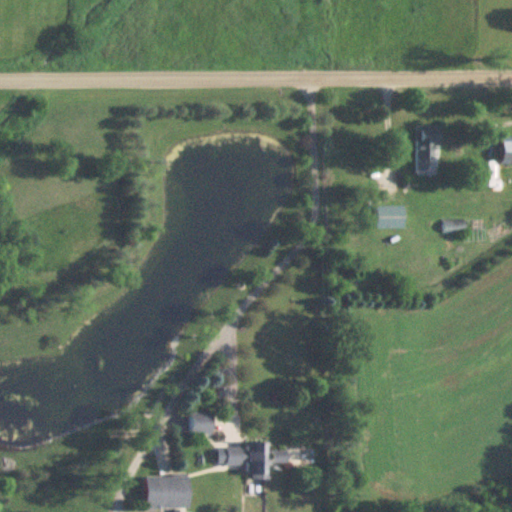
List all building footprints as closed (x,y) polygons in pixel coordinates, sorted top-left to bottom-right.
[(413,128),(413,172),(437,172),(437,128),(413,128)] [(511,164),(511,149),(502,150),(502,164),(511,164)] [(407,238),(366,239),(366,245),(355,246),(355,272),(346,272),(346,280),(371,279),(371,263),(408,263),(407,238)] [(188,435),(212,435),(212,414),(188,414),(188,435)] [(247,466),(247,481),(268,481),(268,465),(287,465),(287,451),(268,451),(268,444),(244,444),(244,449),(216,449),(216,466),(247,466)] [(188,509),(188,478),(143,478),(143,509),(188,509)]
